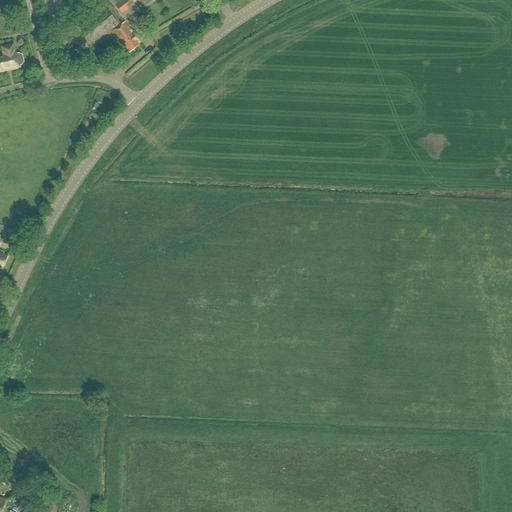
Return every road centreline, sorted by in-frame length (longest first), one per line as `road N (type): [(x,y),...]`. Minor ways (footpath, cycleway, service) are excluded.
road 1 (tertiary): [(0,330),(55,215),(139,101)]
road 2 (unclassified): [(139,101),(99,79),(51,76),(29,0)]
road 3 (tertiary): [(139,101),(268,0)]
